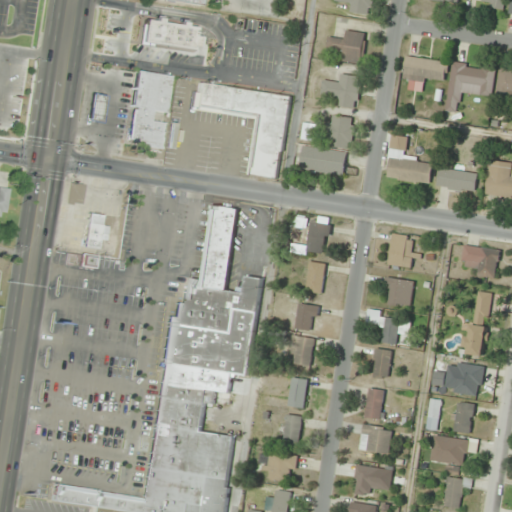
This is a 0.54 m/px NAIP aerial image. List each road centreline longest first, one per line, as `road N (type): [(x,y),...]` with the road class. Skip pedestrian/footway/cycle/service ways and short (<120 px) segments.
road 1 (residential): [(321,511),(404,0)]
road 2 (tertiary): [(511,233),(0,151)]
road 3 (primary): [(0,475),(72,0)]
road 4 (residential): [(491,511),(511,389)]
